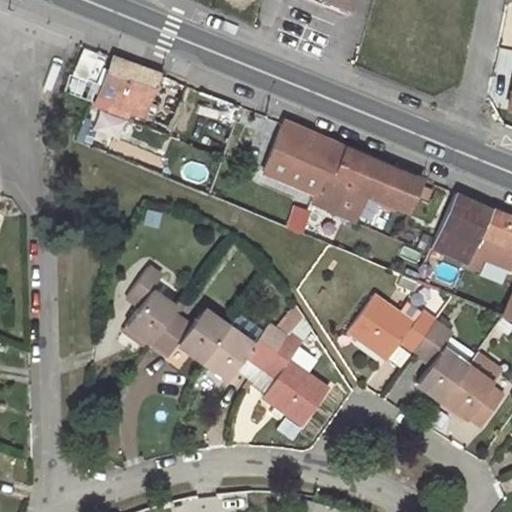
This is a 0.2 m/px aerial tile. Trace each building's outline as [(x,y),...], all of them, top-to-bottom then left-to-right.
[(106,55),(92,93),(97,95),(112,57),(106,55)] [(130,112),(143,118),(160,75),(112,57),(97,95),(99,95),(94,105),(127,119),(130,112)] [(282,122),(262,172),(316,194),(324,172),(332,175),(344,147),(282,122)] [(407,212),(420,179),(395,170),(344,147),(332,175),(324,172),(316,194),(312,203),(352,220),(360,202),(363,195),(376,200),(407,212)] [(507,268),(511,255),(511,218),(491,210),(491,208),(454,193),(430,247),(466,263),(471,252),(481,256),(507,268)] [(376,200),(363,195),(360,202),(373,207),(376,200)] [(466,263),(476,268),(481,256),(471,252),(466,263)] [(507,268),(481,256),(476,268),(474,271),(502,283),(507,268)] [(149,291),(160,275),(147,266),(125,296),(138,306),(124,325),(149,343),(150,344),(172,313),(174,311),(175,308),(149,291)] [(410,351),(432,321),(419,311),(410,324),(371,295),(346,330),(386,358),(398,341),(410,351)] [(511,297),(502,317),(511,321),(511,297)] [(175,308),(174,311),(178,314),(186,302),(182,299),(175,308)] [(293,304),(272,328),(284,337),(288,332),(302,317),(293,304)] [(201,362),(226,326),(201,309),(189,326),(172,313),(150,344),(167,356),(176,344),(201,362)] [(303,332),(307,326),(301,321),(296,326),(303,332)] [(450,333),(432,321),(410,351),(428,363),(414,383),(439,401),(464,366),(439,348),(450,333)] [(201,362),(226,381),(245,355),(259,364),(263,368),(284,337),(272,328),(267,324),(252,345),(226,326),(201,362)] [(146,348),(149,343),(124,325),(121,330),(146,348)] [(284,337),(297,346),(301,341),(288,332),(284,337)] [(296,348),(297,346),(284,337),(263,368),(275,376),(263,393),(261,396),(274,405),(284,412),(301,424),(326,389),(303,373),(286,361),(296,348)] [(286,361),(303,373),(313,360),(296,348),(286,361)] [(496,372),(473,355),(464,366),(439,401),(465,420),(466,417),(479,427),(501,397),(488,387),(490,385),(488,383),(496,372)] [(251,384),(263,368),(259,364),(241,390),(245,393),(251,384)] [(263,368),(251,384),(263,393),(275,376),(263,368)] [(279,418),(284,412),(274,405),(269,411),(279,418)]
